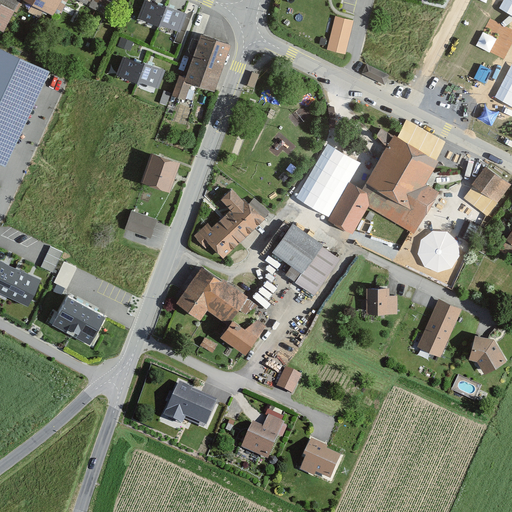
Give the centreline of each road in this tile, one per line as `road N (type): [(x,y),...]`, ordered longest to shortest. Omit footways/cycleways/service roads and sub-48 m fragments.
road 1 (residential): [(340,78),(331,158),(297,209),(345,245),(498,315)]
road 2 (tertiary): [(249,34),(140,341)]
road 3 (residential): [(251,261),(291,297),(282,324),(240,382),(140,341)]
road 4 (tertiary): [(511,163),(348,82)]
road 5 (tertiary): [(79,511),(132,362)]
road 6 (tertiary): [(112,377),(0,462)]
road 7 (residential): [(0,319),(112,377)]
